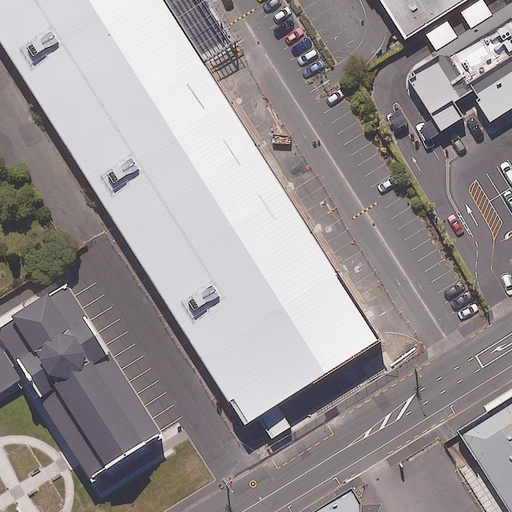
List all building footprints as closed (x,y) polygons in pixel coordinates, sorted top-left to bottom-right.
[(0,0),(0,39),(244,425),(258,417),(273,439),(292,427),(278,405),(381,340),(165,0),(0,0)] [(377,0),(404,40),(467,0),(377,0)] [(511,1),(430,53),(461,103),(472,97),(489,124),(511,108),(511,1)] [(0,336),(88,479),(104,469),(106,473),(146,449),(144,445),(159,436),(66,286),(0,327),(0,336)] [(0,398),(24,384),(0,346),(0,398)] [(511,511),(511,398),(457,433),(506,511),(511,511)] [(349,489),(313,511),(377,511),(381,504),(359,505),(349,489)]
